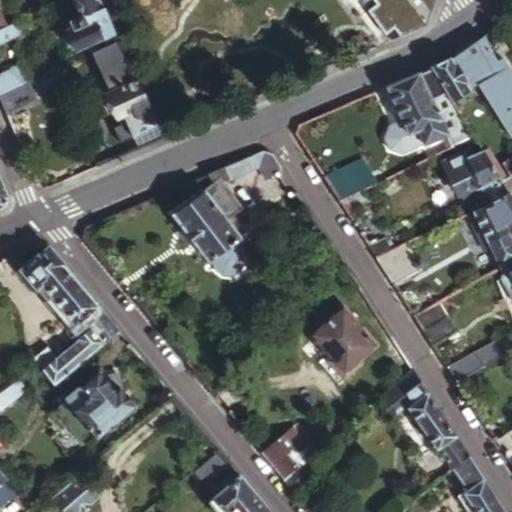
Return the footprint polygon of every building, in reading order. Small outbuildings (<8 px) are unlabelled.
[(118,37),(99,0),(75,0),(81,11),(70,16),(73,23),(67,26),(77,47),(102,35),(106,43),(118,37)] [(412,0),(379,0),(380,1),(372,7),(389,30),(397,23),(404,33),(430,23),(412,0)] [(412,0),(430,23),(437,0),(412,0)] [(18,17),(7,22),(0,24),(0,40),(21,31),(22,28),(18,17)] [(497,59),(480,35),(450,56),(428,66),(434,76),(442,87),(451,101),(479,83),(511,131),(511,68),(503,56),(497,59)] [(137,77),(118,37),(106,43),(93,48),(105,71),(100,74),(108,91),(137,77)] [(0,68),(0,89),(28,77),(24,64),(16,61),(0,68)] [(434,76),(428,66),(377,89),(405,131),(415,125),(422,139),(454,123),(437,90),(442,87),(434,76)] [(37,97),(28,77),(0,89),(0,96),(6,110),(37,97)] [(160,123),(137,77),(108,91),(101,94),(113,118),(120,113),(132,136),(160,123)] [(173,132),(180,129),(176,121),(169,125),(173,132)] [(495,169),(477,142),(468,147),(465,143),(433,160),(451,192),(454,191),(458,197),(468,191),(473,200),(482,194),(503,182),(495,169)] [(262,152),(226,167),(231,173),(234,177),(259,163),(271,180),(285,171),(276,158),(262,152)] [(361,156),(325,179),(326,180),(339,201),(362,188),(377,180),(361,156)] [(231,173),(226,167),(209,174),(214,181),(172,213),(208,262),(211,259),(233,243),(240,238),(226,220),(242,208),(221,181),(231,173)] [(500,256),(511,248),(511,195),(503,182),(482,194),(473,200),(465,204),(474,218),(466,224),(474,238),(483,232),(500,256)] [(362,188),(339,201),(348,215),(370,201),(362,188)] [(382,255),(376,258),(394,285),(422,268),(404,241),(382,255)] [(235,247),(233,243),(211,259),(214,262),(216,270),(221,277),(228,278),(230,278),(232,277),(236,276),(238,275),(244,270),(247,263),(247,256),(243,250),(235,247)] [(34,358),(54,382),(119,329),(51,246),(49,246),(23,268),(39,287),(43,283),(78,324),(86,317),(94,327),(81,338),(60,356),(50,345),(34,358)] [(377,247),(371,250),(376,258),(382,255),(377,247)] [(511,254),(496,264),(496,272),(511,295),(511,293),(511,254)] [(439,298),(414,315),(434,346),(458,330),(449,314),(448,313),(439,298)] [(311,333),(343,371),(375,345),(343,306),(311,333)] [(73,328),(81,338),(94,327),(86,317),(78,324),(73,328)] [(499,332),(449,368),(459,384),(510,348),(499,332)] [(456,467),(469,455),(422,381),(414,369),(394,385),(383,395),(396,414),(408,407),(436,451),(450,472),(456,467)] [(108,380),(99,370),(67,396),(69,399),(53,413),(80,447),(97,432),(99,434),(136,403),(121,385),(116,390),(108,380)] [(123,384),(120,373),(112,376),(108,380),(116,390),(121,385),(123,384)] [(314,452),(320,447),(298,419),(291,424),(302,437),(314,452)] [(262,449),(284,476),(299,465),(300,463),(288,449),(302,437),(291,424),(262,449)] [(219,454),(198,472),(210,487),(231,469),(219,454)] [(506,511),(474,461),(469,455),(456,467),(450,472),(464,490),(457,496),(469,511),(506,511)] [(299,465),(284,476),(296,491),(310,479),(299,465)] [(0,507),(18,492),(0,469),(0,507)] [(272,511),(240,473),(209,500),(213,504),(211,506),(215,511),(272,511)] [(75,511),(97,494),(81,475),(57,495),(71,511),(75,511)] [(167,511),(186,495),(176,484),(153,504),(159,511),(167,511)] [(23,511),(24,511),(31,507),(26,502),(19,507),(23,511)]
